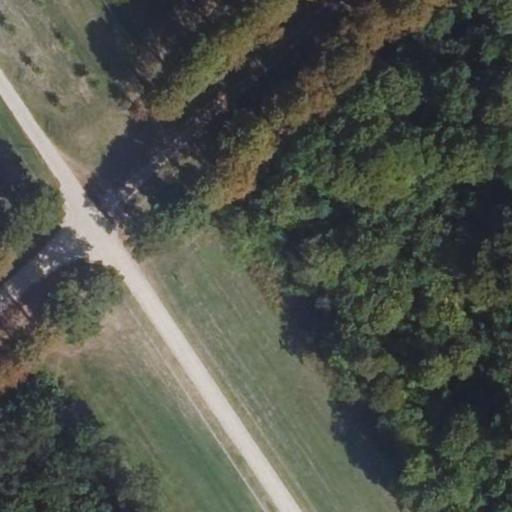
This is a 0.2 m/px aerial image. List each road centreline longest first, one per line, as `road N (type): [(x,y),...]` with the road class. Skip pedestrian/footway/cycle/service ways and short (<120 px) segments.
road 1 (track): [(290,511),(0,81)]
road 2 (track): [(0,312),(344,0)]
